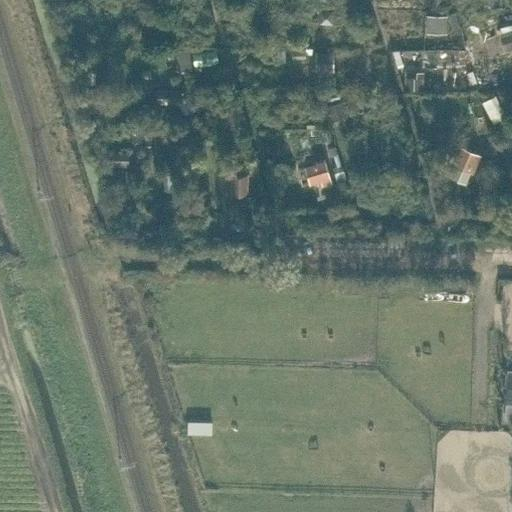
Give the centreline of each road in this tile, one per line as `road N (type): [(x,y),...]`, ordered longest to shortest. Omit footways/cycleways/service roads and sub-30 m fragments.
road 1 (track): [(313,246),(295,264),(120,258),(0,280)]
road 2 (unclassified): [(511,254),(313,246)]
